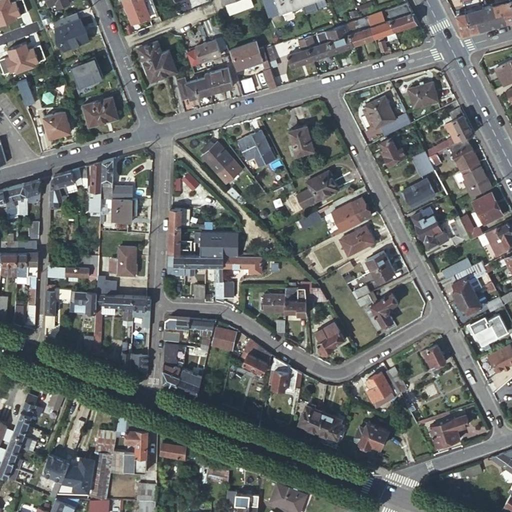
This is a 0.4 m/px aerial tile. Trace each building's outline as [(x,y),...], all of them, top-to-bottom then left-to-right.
[(144,0),(124,0),(133,22),(150,15),(144,0)] [(159,15),(153,0),(144,0),(150,15),(151,18),(159,15)] [(254,7),(251,0),(240,0),(226,5),(231,16),(254,7)] [(282,12),(304,4),(304,3),(302,0),(275,0),(276,2),(278,1),(282,12)] [(511,3),(511,0),(508,0),(493,4),(496,14),(505,12),(507,21),(511,19),(511,3)] [(417,20),(407,1),(388,8),(389,13),(391,18),(395,29),(417,20)] [(372,3),(358,4),(359,12),(373,10),(372,3)] [(499,24),(507,21),(505,12),(496,14),(493,4),(485,7),(490,26),(499,24)] [(485,7),(467,11),(470,22),(479,19),(481,29),(485,27),(490,26),(485,7)] [(378,11),(367,15),(374,36),(395,29),(391,18),(385,21),(382,22),(378,11)] [(470,22),(467,11),(458,14),(463,34),(469,32),(481,29),(479,19),(470,22)] [(79,12),(55,21),(58,30),(65,50),(90,40),(82,20),(79,12)] [(353,43),(374,36),(367,15),(346,23),(353,43)] [(350,44),(353,43),(346,23),(340,25),(344,35),(330,40),(334,50),(350,44)] [(340,25),(326,30),(330,40),(344,35),(340,25)] [(306,37),(313,58),(334,50),(330,40),(326,30),(306,37)] [(292,66),(313,58),(306,37),(303,38),(300,39),(304,50),(288,55),(292,66)] [(388,49),(385,38),(379,40),(382,51),(388,49)] [(141,48),(145,60),(165,52),(160,40),(141,48)] [(198,49),(189,52),(193,64),(223,55),(218,40),(197,46),(198,49)] [(266,48),(265,46),(261,47),(258,40),(232,49),(239,69),(265,60),(267,65),(264,66),(272,90),(278,87),(278,86),(270,61),(266,48)] [(266,48),(270,61),(277,59),(273,46),(266,48)] [(165,52),(145,60),(154,81),(179,71),(171,50),(165,52)] [(104,78),(96,57),(72,66),(80,87),(104,78)] [(511,58),(496,67),(505,85),(511,81),(511,58)] [(218,69),(224,89),(234,86),(229,66),(218,69)] [(212,92),(224,89),(218,69),(206,73),(207,77),(212,92)] [(183,100),(212,92),(207,77),(187,82),(186,76),(178,79),(183,100)] [(439,99),(434,80),(425,83),(424,80),(421,81),(422,84),(409,87),(414,105),(439,99)] [(21,91),(27,107),(37,103),(31,87),(21,91)] [(401,126),(399,123),(398,121),(397,118),(385,94),(366,103),(367,106),(371,114),(375,123),(378,127),(381,126),(385,134),(401,126)] [(121,118),(114,96),(85,105),(90,126),(121,118)] [(369,126),(375,123),(371,114),(367,106),(366,107),(365,108),(365,110),(367,115),(364,117),(369,126)] [(474,132),(461,106),(450,111),(451,115),(445,117),(451,129),(453,129),(456,136),(427,151),(429,155),(437,151),(449,145),(467,136),(474,132)] [(73,132),(67,110),(45,116),(51,138),(73,132)] [(407,113),(397,118),(398,121),(399,123),(401,126),(401,127),(412,122),(407,113)] [(315,149),(308,125),(290,130),(294,144),(291,144),(293,155),(315,149)] [(270,148),(261,129),(239,140),(248,159),(255,156),(260,165),(275,158),(270,148)] [(401,140),(397,133),(381,141),(384,147),(382,148),(389,163),(406,155),(399,141),(401,140)] [(470,144),(467,136),(449,145),(462,169),(480,161),(471,143),(470,144)] [(233,158),(217,141),(214,144),(210,140),(201,149),(205,153),(202,155),(225,181),(241,166),(233,158)] [(0,145),(0,162),(0,163),(1,165),(9,163),(3,145),(0,145)] [(425,148),(411,155),(420,174),(435,167),(433,164),(429,155),(427,151),(425,148)] [(429,155),(433,164),(441,160),(437,151),(429,155)] [(91,211),(114,212),(113,221),(131,222),(131,214),(131,211),(137,211),(137,198),(127,198),(113,197),(114,185),(115,159),(103,162),(93,164),(92,191),(96,191),(96,198),(92,197),(91,211)] [(484,170),(480,161),(462,169),(466,177),(463,178),(472,195),(492,186),(488,178),(485,179),(482,171),(484,170)] [(85,182),(85,187),(88,187),(89,174),(87,166),(80,168),(85,182)] [(80,168),(74,170),(79,184),(85,182),(80,168)] [(340,188),(330,169),(308,181),(311,188),(299,194),(305,206),(340,188)] [(53,180),(52,208),(58,208),(59,195),(69,192),(66,183),(75,181),(77,185),(79,184),(74,170),(68,171),(56,174),(53,179),(53,180)] [(190,173),(184,179),(195,190),(201,184),(190,173)] [(281,187),(291,183),(287,174),(277,178),(281,187)] [(36,180),(28,182),(32,195),(31,202),(39,202),(39,197),(43,197),(44,178),(36,180)] [(435,193),(427,178),(402,189),(410,206),(435,193)] [(66,183),(69,192),(80,189),(79,184),(77,185),(75,181),(66,183)] [(23,184),(16,186),(20,197),(19,212),(31,213),(31,202),(32,195),(28,182),(23,184)] [(127,185),(114,185),(113,197),(127,198),(127,185)] [(10,188),(4,189),(8,201),(8,216),(19,213),(19,212),(20,197),(16,186),(10,188)] [(233,187),(228,191),(235,199),(240,195),(233,187)] [(504,214),(493,191),(474,200),(485,223),(504,214)] [(373,215),(363,196),(333,212),(342,230),(373,215)] [(413,216),(421,231),(438,222),(430,207),(413,216)] [(171,231),(183,231),(183,226),(191,226),(192,209),(172,208),(171,231)] [(465,238),(457,221),(454,214),(448,218),(456,235),(452,237),(455,243),(465,238)] [(461,219),(470,237),(471,238),(482,232),(479,225),(474,228),(467,214),(460,217),(461,219)] [(457,221),(466,239),(470,237),(461,219),(457,221)] [(42,222),(30,222),(30,227),(30,238),(41,238),(42,222)] [(438,222),(421,231),(429,247),(438,242),(440,244),(450,239),(444,228),(442,230),(438,222)] [(497,255),(511,247),(511,229),(508,222),(486,233),(497,255)] [(375,243),(367,226),(342,239),(350,255),(375,243)] [(183,241),(183,231),(171,231),(171,234),(171,241),(183,241)] [(239,233),(195,232),(195,242),(201,243),(201,255),(206,255),(224,256),(239,256),(239,233)] [(20,250),(20,242),(15,242),(14,233),(9,233),(10,250),(20,250)] [(182,252),(183,241),(171,241),(170,252),(182,252)] [(20,250),(29,250),(29,242),(20,242),(20,250)] [(29,250),(39,250),(39,242),(29,242),(29,250)] [(341,259),(335,243),(315,252),(321,267),(341,259)] [(136,274),(138,246),(121,245),(120,259),(112,258),(111,270),(120,271),(119,273),(136,274)] [(374,271),(392,262),(386,251),(368,260),(374,271)] [(4,252),(4,265),(4,275),(20,276),(21,264),(21,252),(4,252)] [(20,276),(31,276),(31,274),(31,272),(30,272),(29,264),(31,264),(31,253),(21,252),(21,264),(20,276)] [(40,256),(41,253),(31,253),(31,264),(32,264),(40,264),(40,256)] [(186,255),(170,255),(169,274),(186,274),(186,255)] [(201,255),(186,255),(186,274),(196,275),(196,266),(206,267),(206,255),(201,255)] [(224,256),(206,255),(206,267),(216,267),(217,281),(218,281),(225,281),(224,267),(224,256)] [(81,267),(92,267),(93,257),(81,256),(81,267)] [(263,272),(263,256),(255,256),(239,256),(224,256),(224,267),(251,268),(251,272),(263,272)] [(489,256),(482,260),(485,265),(490,262),(491,261),(489,256)] [(455,264),(459,272),(472,265),(468,258),(455,264)] [(353,260),(339,268),(342,274),(356,266),(353,260)] [(456,289),(460,297),(476,290),(470,277),(487,269),(485,265),(482,260),(472,265),(459,272),(455,273),(458,280),(454,282),(457,288),(456,289)] [(397,273),(392,262),(374,271),(379,282),(397,273)] [(490,262),(485,265),(487,269),(490,276),(496,273),(490,262)] [(31,274),(31,276),(33,277),(40,277),(40,264),(32,264),(32,272),(31,272),(31,274)] [(443,271),(446,278),(455,273),(459,272),(455,264),(443,271)] [(53,266),(51,265),(51,276),(61,276),(61,274),(67,275),(67,266),(53,266)] [(67,266),(67,275),(71,275),(78,275),(91,276),(92,267),(81,267),(67,266)] [(219,300),(226,301),(226,298),(225,285),(225,281),(218,281),(219,300)] [(497,288),(493,281),(485,285),(489,292),(497,288)] [(116,294),(116,284),(105,283),(99,283),(98,289),(98,293),(116,294)] [(225,285),(226,298),(235,297),(234,284),(225,285)] [(207,299),(206,285),(197,285),(197,298),(207,299)] [(308,302),(306,286),(287,286),(287,294),(285,294),(286,311),(300,311),(300,313),(309,313),(308,302)] [(330,303),(320,286),(306,286),(308,302),(330,303)] [(360,299),(371,293),(367,286),(356,291),(360,299)] [(476,290),(460,297),(464,306),(466,305),(469,311),(485,303),(482,296),(480,297),(476,290)] [(65,296),(73,296),(73,292),(73,291),(57,291),(49,291),(47,328),(56,328),(57,313),(58,313),(58,298),(65,298),(65,296)] [(511,291),(501,297),(504,303),(511,299),(511,291)] [(98,313),(98,305),(98,293),(93,293),(73,292),(73,296),(72,312),(77,312),(77,303),(90,304),(89,312),(98,313)] [(400,302),(394,292),(368,308),(380,329),(395,319),(390,311),(392,307),(400,302)] [(126,306),(126,295),(118,294),(116,294),(98,293),(98,305),(126,306)] [(374,300),(371,293),(360,299),(357,300),(361,307),(374,300)] [(286,311),(285,294),(265,294),(265,311),(286,311)] [(134,307),(134,295),(126,295),(126,306),(126,320),(134,320),(134,307)] [(152,296),(148,296),(138,295),(134,295),(134,307),(152,307),(152,296)] [(501,297),(500,295),(488,302),(492,310),(504,303),(501,297)] [(2,298),(0,315),(0,316),(9,317),(10,298),(2,298)] [(77,303),(77,312),(89,312),(90,304),(77,303)] [(18,305),(16,324),(24,327),(25,306),(18,305)] [(510,331),(502,314),(489,320),(487,315),(469,324),(477,339),(480,337),(484,345),(489,342),(510,331)] [(189,328),(190,317),(171,316),(167,319),(166,326),(189,328)] [(212,336),(216,319),(190,317),(189,328),(204,328),(203,334),(206,335),(212,336)] [(285,331),(285,319),(277,319),(277,331),(285,331)] [(345,338),(335,320),(316,331),(321,340),(319,342),(325,352),(338,344),(338,342),(345,338)] [(238,332),(218,327),(214,343),(234,348),(238,332)] [(180,332),(166,331),(166,339),(180,341),(180,332)] [(210,345),(212,336),(206,335),(204,344),(210,345)] [(87,351),(96,355),(97,337),(87,337),(87,351)] [(274,353),(260,344),(253,339),(242,355),(246,357),(244,361),(264,372),(274,353)] [(447,361),(438,342),(422,351),(431,369),(447,361)] [(492,348),(489,342),(484,345),(486,350),(492,348)] [(488,353),(497,371),(504,367),(509,365),(511,363),(511,346),(510,342),(488,353)] [(175,344),(166,343),(165,351),(174,352),(175,344)] [(176,358),(179,344),(175,344),(174,352),(165,351),(164,379),(167,383),(177,387),(181,375),(178,374),(181,367),(175,365),(177,358),(176,358)] [(125,365),(132,367),(133,353),(125,353),(125,365)] [(302,387),(305,371),(300,368),(290,363),(279,356),(277,355),(274,367),(277,368),(273,386),(299,391),(299,386),(302,387)] [(396,368),(390,372),(402,394),(408,391),(396,368)] [(199,395),(202,383),(194,380),(196,374),(183,369),(181,375),(177,387),(199,395)] [(402,394),(390,372),(385,375),(382,370),(366,379),(371,387),(368,388),(376,404),(389,397),(386,393),(392,389),(398,399),(402,394)] [(70,392),(60,389),(54,406),(63,410),(67,401),(70,392)] [(42,398),(32,394),(29,401),(39,406),(42,398)] [(39,406),(29,401),(25,411),(37,416),(41,406),(39,406)] [(321,432),(325,412),(308,405),(301,424),(321,432)] [(124,414),(153,425),(155,419),(125,407),(124,413),(124,414)] [(22,419),(21,421),(33,426),(37,416),(25,411),(22,419)] [(340,418),(325,412),(321,432),(335,438),(339,428),(336,426),(340,418)] [(471,420),(468,412),(430,425),(437,445),(460,438),(456,426),(471,420)] [(153,429),(153,425),(124,414),(121,431),(124,431),(124,428),(131,428),(130,440),(141,440),(142,429),(153,429)] [(82,439),(89,422),(81,418),(75,435),(82,439)] [(0,421),(0,453),(11,426),(0,421)] [(21,421),(17,431),(29,436),(33,426),(21,421)] [(390,430),(370,422),(367,427),(362,425),(356,436),(357,438),(361,440),(360,441),(371,445),(372,443),(382,447),(386,437),(388,439),(392,432),(389,431),(390,430)] [(98,429),(96,449),(114,450),(116,430),(98,429)] [(153,429),(142,429),(141,440),(140,452),(129,451),(126,451),(118,451),(114,469),(149,471),(153,429)] [(17,431),(13,441),(25,446),(37,452),(41,441),(29,436),(17,431)] [(68,433),(63,431),(59,441),(64,443),(68,433)] [(141,440),(130,440),(129,451),(140,452),(141,440)] [(13,441),(9,452),(21,457),(25,446),(13,441)] [(187,483),(189,458),(191,445),(166,441),(164,453),(184,456),(183,467),(180,467),(179,483),(187,483)] [(9,452),(5,462),(21,469),(25,459),(21,457),(9,452)] [(50,463),(59,466),(63,456),(58,454),(54,452),(50,463)] [(92,498),(107,498),(115,455),(99,452),(93,472),(92,498)] [(511,456),(505,452),(492,457),(511,469),(511,489),(510,492),(511,493),(511,456)] [(59,466),(70,470),(74,460),(68,458),(63,456),(59,466)] [(230,489),(234,465),(189,458),(187,483),(187,484),(230,489)] [(5,462),(1,473),(16,479),(21,469),(5,462)] [(55,475),(59,466),(50,463),(47,471),(55,475)] [(481,463),(467,467),(470,476),(483,471),(481,463)] [(52,494),(59,496),(70,470),(59,466),(55,475),(59,477),(52,494)] [(79,497),(81,471),(70,470),(59,496),(79,497)] [(92,498),(93,472),(81,471),(79,497),(81,498),(92,498)] [(311,495),(281,483),(276,497),(306,509),(311,495)] [(157,500),(158,488),(151,488),(150,493),(145,492),(144,500),(157,500)] [(258,511),(260,506),(261,496),(239,493),(240,490),(230,489),(228,502),(240,504),(239,511),(258,511)] [(74,511),(81,498),(79,497),(59,496),(53,511),(74,511)] [(511,511),(511,496),(508,502),(503,509),(507,511),(511,511)] [(6,508),(14,511),(18,500),(11,497),(6,508)] [(109,511),(110,499),(109,499),(107,498),(92,498),(91,511),(109,511)] [(144,511),(155,511),(157,500),(144,500),(141,500),(139,500),(139,503),(142,503),(141,511),(144,511)]
